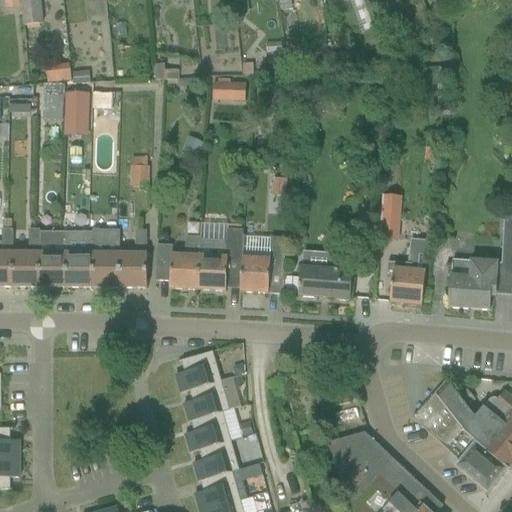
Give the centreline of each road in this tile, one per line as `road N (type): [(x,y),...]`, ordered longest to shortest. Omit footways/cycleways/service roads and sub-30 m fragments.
road 1 (residential): [(511,346),(397,336),(371,349),(370,370),(396,445),(469,511)]
road 2 (residential): [(45,507),(41,323)]
road 3 (residential): [(309,338),(128,328)]
road 4 (residential): [(155,477),(128,328)]
